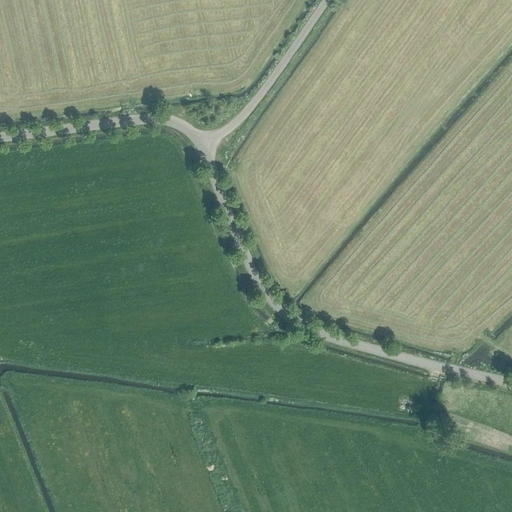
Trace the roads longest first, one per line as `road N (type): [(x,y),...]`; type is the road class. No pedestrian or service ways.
road 1 (tertiary): [(511,383),(327,336),(285,313),(252,271),(201,147)]
road 2 (tertiary): [(201,147),(179,124),(155,118),(0,138)]
road 3 (unclassified): [(201,147),(248,109),(327,0)]
